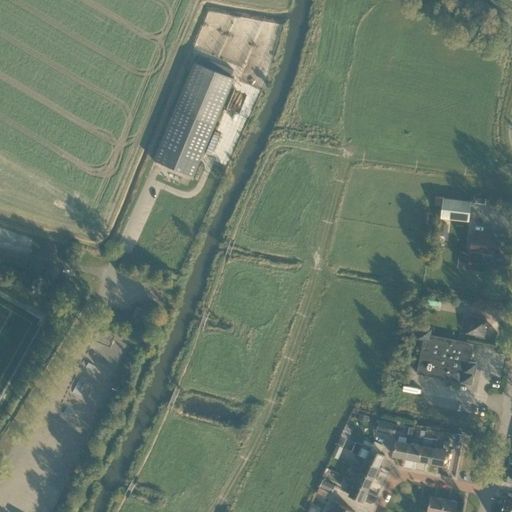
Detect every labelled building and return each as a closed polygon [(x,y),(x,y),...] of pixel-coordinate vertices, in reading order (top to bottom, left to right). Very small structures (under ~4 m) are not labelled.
[(199,35),(195,48),(212,53),(216,40),(199,35)] [(153,159),(192,176),(233,77),(231,76),(234,69),(200,55),(197,62),(194,61),(153,159)] [(414,65),(406,62),(406,63),(403,74),(411,77),(414,65)] [(440,125),(450,87),(431,81),(429,86),(388,74),(377,112),(405,120),(404,121),(423,129),(426,121),(440,125)] [(463,119),(465,111),(459,110),(457,118),(463,119)] [(336,136),(339,137),(342,129),(336,127),(333,135),(336,136)] [(209,154),(219,132),(215,130),(214,130),(205,152),(206,153),(209,154)] [(441,217),(469,220),(472,200),(444,197),(442,210),(441,217)] [(439,234),(447,235),(449,224),(440,223),(439,234)] [(471,249),(494,252),(496,236),(473,233),(471,249)] [(457,267),(468,268),(470,256),(459,255),(457,267)] [(136,306),(132,317),(141,321),(145,310),(136,306)] [(487,319),(470,315),(467,332),(476,334),(476,336),(485,337),(486,329),(485,329),(487,319)] [(417,373),(472,384),(476,363),(471,362),(475,342),(431,334),(432,328),(420,326),(418,337),(423,339),(417,373)] [(359,413),(358,419),(368,422),(370,416),(359,413)] [(395,432),(397,422),(379,418),(377,429),(395,432)] [(411,442),(412,433),(408,433),(406,441),(396,439),(393,455),(406,457),(409,442),(411,442)] [(341,435),(338,443),(343,445),(347,437),(341,435)] [(423,445),(425,436),(420,435),(418,444),(411,442),(409,442),(406,457),(418,460),(421,444),(423,445)] [(435,447),(437,438),(433,437),(431,446),(423,445),(421,444),(418,460),(431,462),(434,447),(435,447)] [(448,450),(450,441),(445,440),(443,449),(435,447),(434,447),(431,462),(443,464),(446,450),(448,450)] [(379,466),(385,454),(372,448),(372,446),(364,442),(362,447),(358,454),(366,458),(365,459),(379,466)] [(365,459),(366,458),(358,454),(356,458),(364,462),(361,469),(360,471),(374,477),(379,466),(365,459)] [(360,471),(361,469),(353,465),(351,469),(359,473),(355,480),(355,482),(369,489),(374,477),(360,471)] [(355,482),(355,480),(347,476),(345,481),(353,485),(349,494),(363,501),(369,489),(355,482)] [(335,484),(323,479),(320,486),(332,491),(335,484)] [(317,491),(328,497),(330,492),(319,486),(317,491)] [(441,511),(444,498),(430,496),(427,511),(441,511)] [(444,498),(441,511),(456,511),(458,501),(447,499),(444,498)] [(353,511),(354,511),(340,504),(341,503),(332,499),(330,503),(339,507),(336,511),(353,511)] [(511,511),(511,500),(505,499),(501,511),(511,511)]
